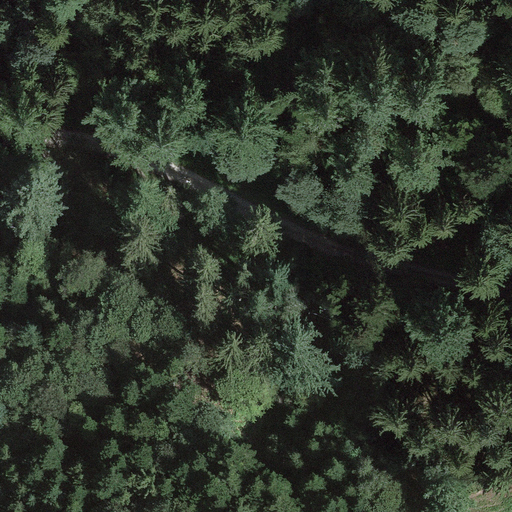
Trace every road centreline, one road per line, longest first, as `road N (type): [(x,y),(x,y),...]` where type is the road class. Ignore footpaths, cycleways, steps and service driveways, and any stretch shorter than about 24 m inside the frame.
road 1 (track): [(130,152),(324,243),(511,287)]
road 2 (track): [(0,138),(66,137),(130,152)]
